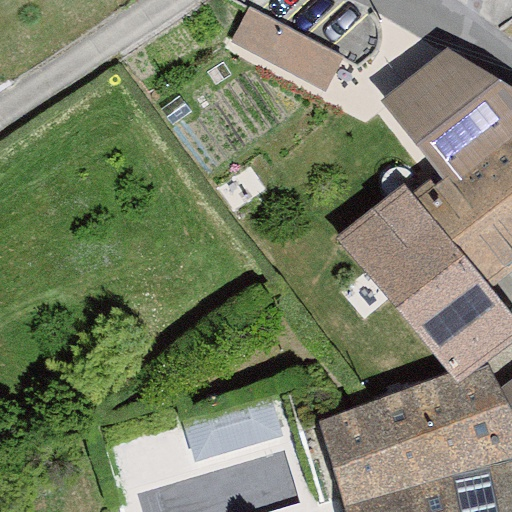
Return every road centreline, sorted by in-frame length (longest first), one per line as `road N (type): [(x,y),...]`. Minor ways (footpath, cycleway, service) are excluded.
road 1 (track): [(0,104),(156,0)]
road 2 (track): [(511,63),(402,0)]
